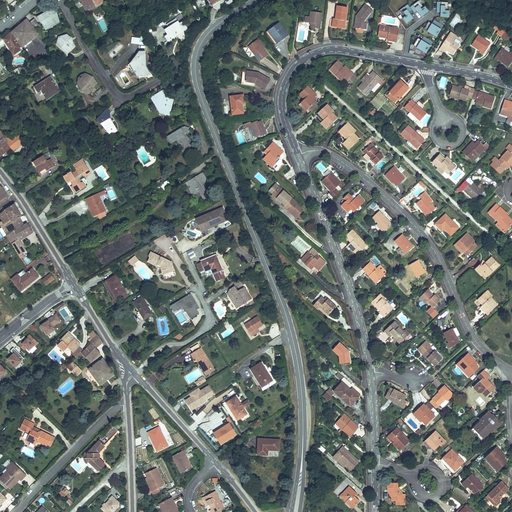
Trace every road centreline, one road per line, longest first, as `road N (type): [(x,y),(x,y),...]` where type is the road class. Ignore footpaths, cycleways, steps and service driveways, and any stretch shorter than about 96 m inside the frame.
road 1 (secondary): [(255,0),(211,28),(194,72),(296,353),(302,435),(295,511)]
road 2 (residential): [(295,156),(320,149),(335,156),(412,223),(439,258),(479,347),(511,370)]
road 3 (residential): [(295,156),(280,87),(315,50),(375,54),(511,86)]
road 4 (residential): [(368,372),(359,320),(295,156)]
road 5 (residential): [(61,0),(114,93),(127,97),(160,78)]
road 6 (residential): [(133,372),(132,511)]
road 7 (residential): [(0,171),(74,284)]
road 8 (residential): [(133,372),(216,463)]
